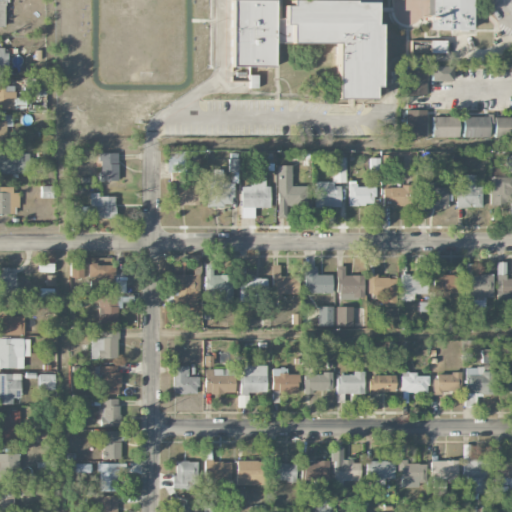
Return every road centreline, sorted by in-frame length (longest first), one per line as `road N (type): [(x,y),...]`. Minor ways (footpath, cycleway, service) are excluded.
road 1 (residential): [(511,243),(0,243)]
road 2 (residential): [(152,511),(153,138)]
road 3 (residential): [(511,428),(152,428)]
